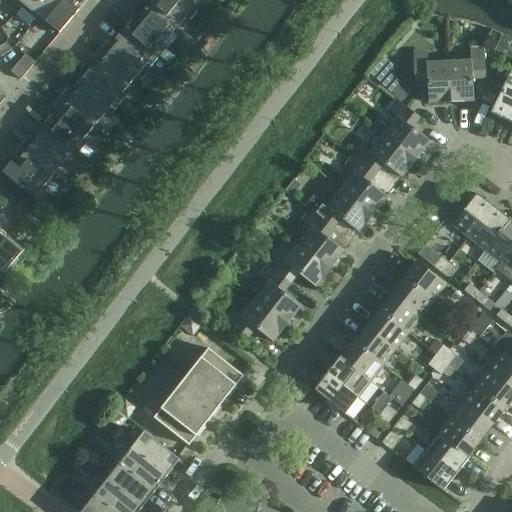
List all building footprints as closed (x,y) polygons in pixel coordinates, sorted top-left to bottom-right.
[(53,0),(26,0),(20,8),(36,21),(53,0)] [(73,0),(53,0),(36,21),(52,34),(55,31),(59,34),(79,11),(75,7),(78,4),(73,0)] [(198,11),(185,0),(141,0),(140,3),(174,31),(185,18),(189,21),(198,11)] [(185,0),(198,11),(206,0),(185,0)] [(123,30),(157,58),(167,48),(163,44),(174,31),(140,3),(131,12),(137,17),(134,21),(132,19),(123,30)] [(113,46),(107,41),(99,50),(134,79),(145,66),(148,69),(157,58),(123,30),(114,40),(117,42),(113,46)] [(0,47),(0,56),(1,58),(11,51),(6,43),(0,47)] [(94,69),(92,67),(83,77),(117,106),(126,95),(123,92),(134,79),(99,50),(91,60),(97,65),(94,69)] [(451,103),(473,102),(472,80),(485,79),(484,53),(469,54),(469,60),(449,61),(451,103)] [(20,80),(35,63),(25,55),(10,72),(20,80)] [(413,57),(414,83),(427,82),(428,104),(451,103),(449,61),(427,63),(427,56),(413,57)] [(510,124),(511,118),(511,80),(509,79),(511,73),(510,73),(497,100),(490,114),(510,124)] [(117,106),(83,77),(74,88),(77,90),(73,94),(67,89),(59,98),(94,127),(105,114),(108,117),(117,106)] [(43,125),(77,154),(86,143),(83,140),(94,127),(59,98),(51,108),(57,113),(54,117),(52,115),(43,125)] [(384,136),(415,161),(429,143),(412,129),(420,119),(399,103),(390,114),(397,119),(384,136)] [(33,141),(27,136),(19,146),(53,175),(64,161),(68,165),(77,154),(43,125),(34,136),(36,137),(33,141)] [(356,158),(376,174),(384,165),(401,178),(415,161),(384,136),(370,153),(364,148),(356,158)] [(42,188),(53,175),(19,146),(11,155),(17,160),(13,164),(11,162),(2,173),(37,202),(46,191),(42,188)] [(341,191),(372,215),(386,197),(369,184),(376,174),(356,158),(353,156),(345,166),(354,174),(341,191)] [(313,196),(305,207),(310,211),(313,213),(333,229),(341,220),(358,233),(372,215),(341,191),(334,186),(321,202),(313,196)] [(469,239),(493,208),(487,203),(476,195),(452,226),(469,239)] [(10,211),(11,216),(20,223),(32,208),(21,199),(10,211)] [(469,239),(485,252),(508,222),(509,223),(510,222),(499,213),(493,208),(469,239)] [(64,220),(64,210),(54,210),(54,220),(64,220)] [(298,246),(330,270),(344,252),(326,239),(333,229),(313,213),(310,211),(302,221),(311,228),(298,246)] [(511,250),(511,225),(509,223),(508,222),(485,252),(501,264),(511,250)] [(8,237),(0,246),(0,276),(5,281),(25,258),(21,255),(24,251),(8,237)] [(270,268),(291,284),(298,274),(315,288),(330,270),(298,246),(285,262),(278,257),(270,268)] [(511,250),(501,264),(496,271),(511,284),(511,283),(511,250)] [(440,273),(448,263),(441,258),(433,268),(440,273)] [(404,279),(433,302),(446,286),(417,263),(404,279)] [(448,263),(440,273),(447,279),(455,269),(448,263)] [(291,284),(270,268),(262,278),(268,283),(255,300),(287,325),(301,307),(283,293),(291,284)] [(404,279),(391,296),(421,318),(433,302),(404,279)] [(469,285),(464,292),(473,299),(479,293),(469,285)] [(483,307),(489,300),(488,300),(490,296),(482,289),(479,293),(473,299),(483,307)] [(391,296),(379,312),(408,335),(421,318),(391,296)] [(287,325),(255,300),(242,317),(235,312),(227,323),(247,339),(255,329),(273,343),(287,325)] [(458,322),(465,327),(477,311),(471,306),(458,322)] [(506,325),(511,318),(501,310),(496,317),(506,325)] [(379,312),(366,328),(395,351),(408,335),(379,312)] [(179,327),(192,338),(202,325),(189,315),(179,327)] [(469,331),(476,336),(479,338),(492,322),(482,315),(469,331)] [(465,327),(458,322),(450,331),(457,337),(465,327)] [(366,328),(354,344),(383,367),(395,351),(366,328)] [(476,336),(469,331),(462,340),(469,346),(476,336)] [(511,337),(506,333),(493,350),(500,356),(500,355),(511,363),(511,337)] [(354,344),(342,359),(341,360),(370,383),(383,367),(354,344)] [(435,356),(442,361),(450,351),(443,346),(435,356)] [(189,447),(243,377),(208,349),(154,419),(189,447)] [(442,361),(449,366),(456,357),(450,351),(442,361)] [(511,389),(511,363),(500,355),(500,356),(488,371),(511,389)] [(434,371),(442,361),(435,356),(428,366),(434,371)] [(358,399),(370,383),(341,360),(342,359),(340,357),(332,368),(327,375),(358,399)] [(442,361),(434,371),(441,376),(442,375),(448,379),(454,372),(448,367),(449,366),(442,361)] [(505,410),(511,400),(511,389),(488,371),(475,387),(505,410)] [(314,391),(330,404),(345,415),(358,399),(327,375),(322,381),(314,391)] [(408,386),(414,391),(422,382),(415,376),(408,386)] [(419,395),(426,400),(430,403),(438,394),(427,385),(419,395)] [(414,391),(408,386),(400,396),(407,401),(414,391)] [(475,387),(463,403),(492,426),(505,410),(475,387)] [(426,400),(419,395),(411,405),(418,410),(426,400)] [(137,408),(125,399),(110,417),(119,424),(124,417),(128,421),(137,408)] [(479,442),(492,426),(463,403),(450,419),(479,442)] [(382,412),(392,420),(397,414),(387,406),(382,412)] [(392,420),(382,412),(376,419),(386,427),(392,420)] [(396,424),(407,432),(412,425),(402,417),(396,424)] [(450,419),(438,435),(467,458),(468,457),(479,442),(450,419)] [(119,429),(107,420),(101,427),(113,436),(119,429)] [(407,432),(396,424),(381,444),(391,452),(407,432)] [(367,433),(368,434),(376,439),(380,434),(372,428),(367,433)] [(131,450),(166,477),(180,461),(144,433),(131,450)] [(467,458),(438,435),(425,451),(456,476),(461,469),(469,458),(468,457),(467,458)] [(131,450),(118,466),(154,494),(166,477),(131,450)] [(412,468),(443,492),(451,482),(456,476),(425,451),(412,468)] [(118,466),(105,482),(141,510),(154,494),(118,466)] [(105,482),(93,498),(111,511),(139,511),(141,510),(105,482)] [(274,511),(260,506),(257,511),(221,496),(213,511),(274,511)] [(111,511),(93,498),(81,511),(111,511)]
